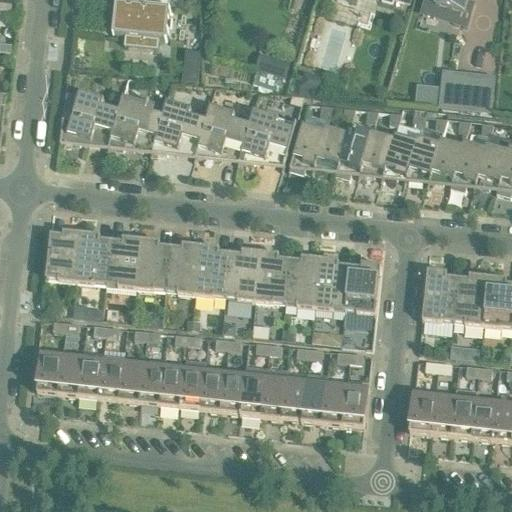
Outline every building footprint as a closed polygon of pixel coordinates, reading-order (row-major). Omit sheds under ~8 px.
[(0,0),(0,23),(14,25),(13,28),(15,28),(17,0),(0,0)] [(126,40),(125,50),(158,54),(160,44),(167,45),(171,13),(169,12),(170,2),(147,0),(121,0),(121,7),(117,7),(113,39),(126,40)] [(326,0),(326,1),(354,9),(356,0),(326,0)] [(450,20),(463,24),(469,0),(439,0),(436,10),(452,14),(450,20)] [(0,46),(0,55),(10,57),(11,48),(0,46)] [(198,87),(201,56),(185,54),(182,85),(198,87)] [(291,67),(261,58),(256,74),(286,83),(291,67)] [(299,91),(322,98),(327,82),(304,75),(299,91)] [(440,112),(480,116),(484,80),(444,76),(440,112)] [(61,148),(108,153),(119,115),(102,110),(104,103),(80,96),(79,99),(66,97),(61,148)] [(258,106),(264,107),(267,105),(268,100),(260,98),(258,106)] [(108,153),(152,158),(166,108),(148,103),(147,107),(123,101),(119,115),(108,153)] [(152,158),(195,163),(207,124),(190,119),(192,112),(167,105),(166,108),(152,158)] [(195,163),(239,167),(250,129),(233,124),(235,117),(211,110),(207,124),(195,163)] [(332,112),(322,110),(320,122),(329,125),(333,112),(332,111),(332,112)] [(355,114),(345,113),(343,125),(352,127),(356,114),(355,114)] [(239,167),(255,169),(284,172),(297,127),(254,115),(250,129),(239,167)] [(378,117),(368,115),(366,127),(375,130),(379,117),(378,116),(378,117)] [(401,119),(391,118),(389,130),(398,132),(399,131),(402,119),(401,119)] [(424,122),(414,120),(412,132),(421,134),(421,135),(425,122),(424,121),(424,122)] [(447,124),(437,123),(435,134),(444,137),(448,124),(447,124)] [(470,127),(460,125),(458,137),(468,140),(471,126),(470,126),(470,127)] [(493,129),(483,128),(481,139),(490,142),(491,142),(492,139),(494,129),(493,129)] [(306,174),(313,175),(325,135),(304,129),(303,129),(289,177),(290,177),(291,176),(304,180),(306,174)] [(313,175),(336,178),(348,138),(327,132),(326,131),(325,135),(313,175)] [(383,183),(406,185),(419,141),(421,134),(412,132),(411,138),(407,136),(408,133),(399,131),(398,132),(396,139),(383,183)] [(352,179),(359,180),(367,155),(373,136),(372,136),(371,140),(350,134),(349,134),(348,138),(336,178),(335,182),(337,182),(337,181),(350,185),(352,179)] [(429,188),(442,144),(444,137),(435,134),(433,134),(430,145),(419,142),(419,141),(406,185),(429,188)] [(359,180),(383,183),(396,139),(395,139),(394,143),(373,137),(373,136),(367,155),(359,180)] [(467,192),(475,193),(490,142),(481,139),(478,138),(475,150),(465,147),(466,146),(465,146),(451,194),(452,194),(465,198),(467,192)] [(490,142),(475,193),(497,195),(496,199),(497,199),(511,151),(511,146),(511,144),(492,139),(491,142),(490,142)] [(450,194),(451,194),(465,146),(464,146),(463,150),(442,144),(429,188),(451,190),(450,194)] [(511,151),(497,199),(498,199),(511,203),(511,199),(511,152),(511,151)] [(59,287),(77,289),(83,239),(64,237),(64,241),(52,239),(47,284),(59,285),(59,287)] [(96,289),(107,291),(112,246),(101,245),(101,241),(83,239),(77,289),(96,291),(96,289)] [(119,293),(137,295),(142,245),(124,243),(124,247),(112,246),(107,291),(119,292),(119,293)] [(155,296),(167,297),(172,252),(160,251),(161,247),(142,245),(137,295),(155,297),(155,296)] [(178,300),(196,302),(202,251),(184,250),(183,253),(172,252),(167,297),(178,299),(178,300)] [(215,303),(226,304),(231,259),(220,257),(220,254),(202,251),(196,302),(215,304),(215,303)] [(238,306),(256,308),(262,258),(243,256),(243,260),(231,259),(226,304),(238,305),(238,306)] [(275,309),(286,310),(291,265),(279,264),(280,260),(262,258),(256,308),(274,310),(275,309)] [(297,313),(316,315),(321,264),(303,262),(302,266),(291,265),(286,310),(298,311),(297,313)] [(321,264),(316,315),(334,317),(334,315),(346,316),(351,272),(339,270),(340,266),(321,264)] [(356,272),(351,272),(346,316),(357,318),(357,319),(375,321),(375,322),(376,322),(382,271),(356,268),(356,272)] [(443,327),(454,328),(459,283),(447,282),(448,278),(429,276),(423,327),(424,327),(424,326),(442,328),(443,327)] [(465,330),(484,332),(489,283),(471,281),(470,285),(459,283),(454,328),(466,329),(465,330)] [(502,333),(511,334),(511,289),(507,289),(507,285),(489,283),(484,332),(502,334),(502,333)] [(54,336),(66,338),(67,328),(55,327),(54,336)] [(67,328),(66,338),(79,339),(80,329),(67,328)] [(94,341),(107,342),(108,332),(95,331),(94,341)] [(108,332),(107,342),(119,343),(120,334),(108,332)] [(135,345),(147,346),(148,337),(136,335),(135,345)] [(148,337),(147,346),(160,348),(161,338),(148,337)] [(175,349),(188,351),(189,341),(176,340),(175,349)] [(189,341),(188,351),(200,352),(201,342),(189,341)] [(216,354),(228,355),(229,345),(217,344),(216,354)] [(229,345),(228,355),(241,356),(242,347),(229,345)] [(256,358),(269,359),(270,350),(257,348),(256,358)] [(270,350),(269,359),(281,361),(282,351),(270,350)] [(297,362),(309,364),(310,354),(298,353),(297,362)] [(310,354),(309,364),(322,365),(323,356),(310,354)] [(452,354),(451,362),(458,363),(459,355),(452,354)] [(337,367),(350,368),(351,359),(338,357),(337,367)] [(351,359),(350,368),(363,370),(364,360),(351,359)] [(38,398),(59,400),(63,362),(42,360),(38,398)] [(59,400),(80,403),(84,364),(63,362),(59,400)] [(80,403),(100,405),(104,367),(84,364),(80,403)] [(181,414),(201,416),(205,378),(206,368),(186,365),(185,375),(181,414)] [(100,405),(120,407),(124,369),(104,367),(100,405)] [(426,376),(438,378),(440,368),(427,367),(426,376)] [(440,368),(438,378),(451,379),(452,369),(440,368)] [(120,407),(141,409),(145,371),(124,369),(120,407)] [(141,409),(161,411),(165,373),(145,371),(141,409)] [(467,381),(479,382),(480,372),(468,371),(467,381)] [(480,372),(479,382),(492,383),(493,374),(480,372)] [(161,411),(181,414),(185,375),(165,373),(161,411)] [(242,421),(262,424),(267,376),(247,374),(246,382),(242,421)] [(262,424),(282,426),(287,386),(287,378),(267,376),(262,424)] [(201,416),(222,418),(226,380),(205,378),(201,416)] [(303,428),(323,430),(327,391),(328,381),(308,379),(307,389),(303,428)] [(241,421),(242,421),(246,382),(226,380),(222,418),(241,420),(241,421)] [(302,428),(303,428),(307,389),(287,386),(282,426),(283,426),(283,425),(302,427),(302,428)] [(327,391),(323,430),(343,432),(347,393),(327,391)] [(347,393),(343,432),(344,432),(344,431),(365,433),(369,395),(347,393)] [(410,438),(432,441),(436,402),(414,400),(410,438)] [(432,441),(452,443),(456,405),(436,402),(432,441)] [(452,443),(472,445),(476,407),(456,405),(452,443)] [(472,445),(492,447),(497,409),(476,407),(472,445)] [(492,447),(511,449),(511,410),(497,409),(492,447)]
